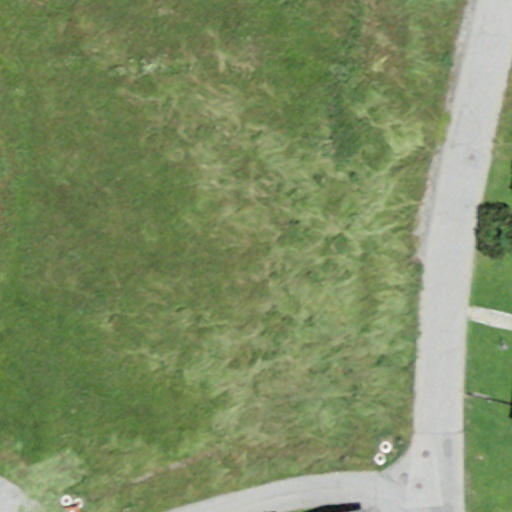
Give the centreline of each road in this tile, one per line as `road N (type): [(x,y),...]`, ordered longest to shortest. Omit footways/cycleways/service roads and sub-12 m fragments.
road 1 (residential): [(438,487),(439,332),(449,251),(503,0)]
road 2 (residential): [(438,487),(300,493),(232,511)]
